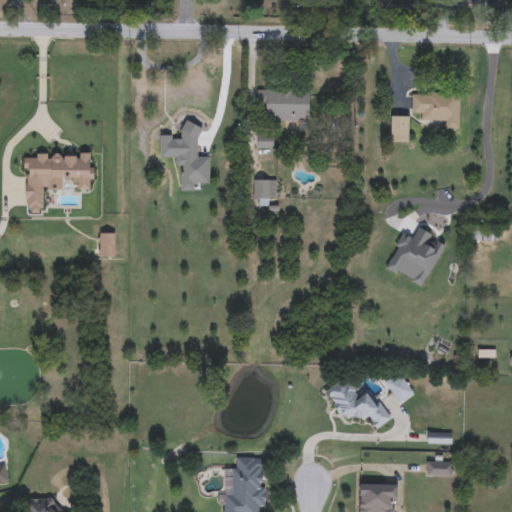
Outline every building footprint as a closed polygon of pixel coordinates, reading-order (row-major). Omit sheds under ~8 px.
[(204,86),(203,113),(155,112),(156,85),(204,86)] [(308,90),(308,120),(266,121),(266,100),(257,100),(257,91),(308,90)] [(458,93),(458,128),(443,128),(443,119),(413,119),(413,93),(458,93)] [(272,149),(257,149),(257,135),(272,135),(272,149)] [(25,213),(24,158),(35,158),(35,155),(91,153),(92,189),(75,189),(75,180),(62,180),(63,190),(44,190),(44,212),(25,213)] [(478,171),(478,203),(493,203),(493,171),(478,171)] [(154,180),(173,180),(173,205),(154,205),(154,180)] [(275,180),(275,202),(253,202),(253,180),(275,180)] [(365,413),(346,425),(324,391),(346,378),(358,397),(369,390),(389,421),(375,429),(365,413)] [(427,444),(427,432),(451,432),(451,444),(427,444)] [(225,511),(225,507),(217,507),(217,492),(223,492),(222,468),(235,468),(235,458),(264,458),(264,508),(256,508),(256,511),(225,511)] [(452,476),(426,476),(426,462),(452,462),(452,476)] [(0,465),(4,464),(10,482),(0,485),(0,465)] [(396,511),(358,511),(358,483),(396,483),(396,511)] [(27,511),(27,498),(56,498),(56,509),(67,509),(67,511),(27,511)]
